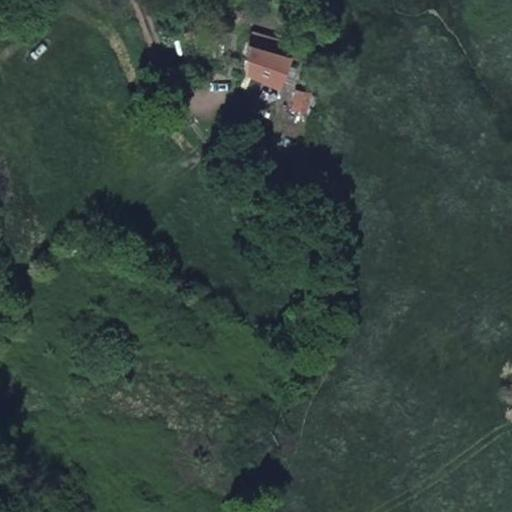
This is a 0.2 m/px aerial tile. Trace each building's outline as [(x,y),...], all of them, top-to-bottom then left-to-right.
[(261,34),(279,39),(281,30),(263,25),(261,34)] [(234,41),(250,46),(252,31),(237,27),(234,41)] [(195,36),(194,28),(184,29),(185,37),(195,36)] [(278,84),(292,43),(279,39),(261,34),(252,31),(250,46),(246,71),(278,84)] [(309,111),(312,94),(297,90),(293,106),(309,111)]
